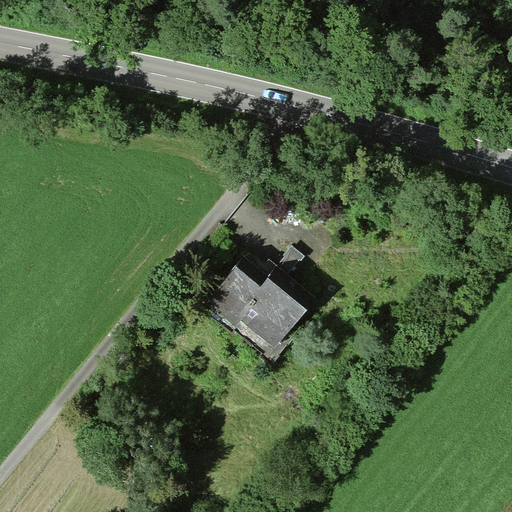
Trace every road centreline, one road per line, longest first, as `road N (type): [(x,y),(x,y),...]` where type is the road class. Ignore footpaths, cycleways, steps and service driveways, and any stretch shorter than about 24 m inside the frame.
road 1 (residential): [(0,471),(303,109)]
road 2 (secondary): [(0,39),(303,109)]
road 3 (secondary): [(303,109),(511,165)]
